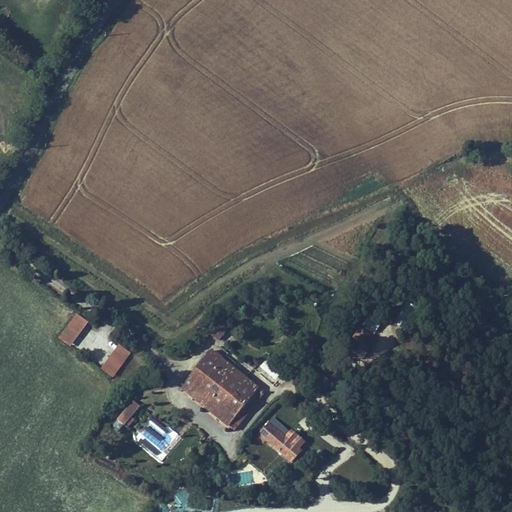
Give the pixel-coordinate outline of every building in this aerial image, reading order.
[(72,347),(89,323),(76,313),(58,337),(72,347)] [(349,350),(364,353),(365,346),(376,349),(379,335),(353,329),(349,350)] [(114,378),(131,353),(119,344),(101,369),(114,378)] [(171,383),(197,405),(204,396),(192,386),(215,359),(202,348),(171,383)] [(254,392),(215,359),(192,386),(204,396),(197,405),(224,428),(254,392)] [(256,370),(274,384),(281,374),(263,361),(256,370)] [(127,429),(137,418),(133,415),(141,406),(133,399),(116,419),(127,429)] [(281,438),(265,423),(251,439),(258,445),(262,441),(286,463),(297,451),(294,448),(300,442),(287,431),(281,438)]
